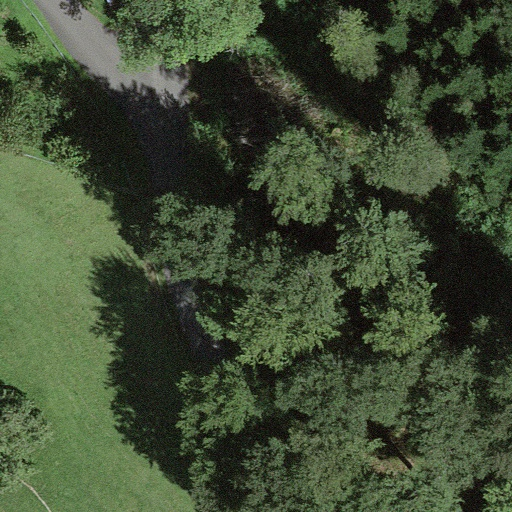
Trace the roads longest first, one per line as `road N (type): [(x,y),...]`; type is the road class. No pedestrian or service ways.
road 1 (track): [(159,143),(199,331),(242,406),(322,511)]
road 2 (track): [(62,0),(121,64),(159,143)]
road 3 (track): [(159,143),(139,0)]
